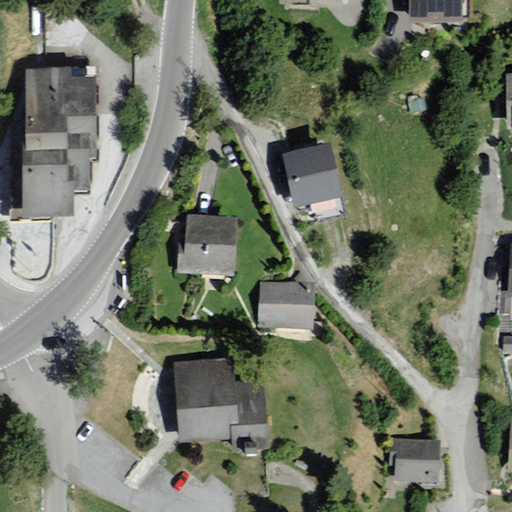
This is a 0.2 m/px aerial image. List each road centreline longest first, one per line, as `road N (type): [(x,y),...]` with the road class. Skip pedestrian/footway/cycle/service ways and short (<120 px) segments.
road 1 (residential): [(177,40),(233,114),(307,262),(446,426),(452,511)]
road 2 (tertiary): [(19,336),(101,259),(144,180),(172,99),(177,40)]
road 3 (residential): [(19,336),(44,399),(55,511)]
